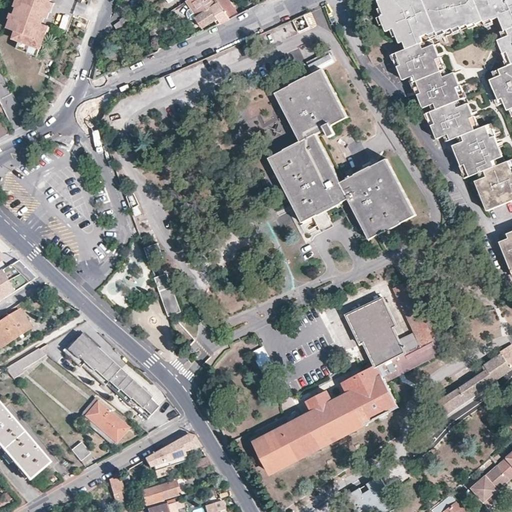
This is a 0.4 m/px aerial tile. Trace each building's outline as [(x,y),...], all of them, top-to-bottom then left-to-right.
[(47,0),(16,0),(14,7),(16,8),(13,15),(15,16),(13,22),(10,30),(12,31),(15,32),(12,40),(18,42),(16,49),(34,56),(40,40),(44,41),(49,27),(43,24),(45,18),(47,11),(50,3),(47,2),(47,0)] [(217,24),(236,14),(227,0),(187,0),(186,1),(195,17),(193,18),(196,23),(200,29),(215,20),(217,24)] [(402,40),(406,49),(421,43),(430,40),(437,37),(438,39),(481,21),(482,23),(489,20),(491,23),(497,20),(503,34),(504,33),(507,38),(503,40),(496,43),(505,67),(493,73),(495,79),(488,83),(496,103),(498,102),(503,114),(506,113),(508,118),(511,115),(511,0),(377,0),(383,13),(378,16),(384,30),(391,27),(398,42),(402,40)] [(362,23),(358,14),(361,13),(358,4),(348,9),(355,25),(362,23)] [(312,13),(267,31),(272,43),(317,25),(312,13)] [(118,30),(132,21),(127,14),(120,18),(121,19),(114,24),(118,30)] [(38,57),(44,41),(40,40),(34,56),(38,57)] [(432,46),(433,46),(430,40),(421,43),(424,49),(432,46)] [(406,49),(388,57),(394,68),(395,68),(400,80),(401,81),(402,81),(407,79),(414,97),(416,96),(428,127),(429,126),(435,140),(442,137),(445,143),(456,139),(459,144),(451,148),(459,167),(457,168),(462,179),(471,176),(477,193),(475,193),(479,202),(481,201),(485,212),(511,200),(511,182),(509,175),(510,174),(505,162),(502,163),(492,139),(488,140),(483,128),(479,129),(474,131),(469,119),(473,117),(467,104),(458,108),(457,103),(465,99),(460,87),(458,87),(453,74),(446,77),(439,60),(438,60),(432,46),(424,49),(421,43),(406,49)] [(307,62),(313,73),(307,77),(306,75),(290,84),(290,85),(276,93),(301,141),(285,149),(286,151),(271,159),(304,222),(315,217),(314,213),(326,206),(329,210),(337,205),(337,204),(343,201),(364,241),(373,237),(381,251),(388,248),(381,234),(380,234),(381,233),(411,216),(396,189),(381,161),(336,184),(311,138),(332,126),(332,125),(346,117),(321,69),(335,62),(329,50),(307,62)] [(467,104),(465,99),(457,103),(458,108),(467,104)] [(474,117),(473,117),(469,119),(474,131),(479,129),(474,117)] [(0,137),(8,134),(2,120),(0,120),(0,137)] [(488,126),(483,128),(488,140),(492,139),(494,138),(488,126)] [(336,224),(329,210),(326,206),(314,213),(315,217),(323,231),(336,224)] [(511,231),(503,235),(505,240),(497,243),(511,279),(511,278),(511,231)] [(163,257),(157,242),(144,247),(150,263),(153,261),(163,257)] [(25,268),(18,261),(10,266),(28,284),(35,279),(25,268)] [(397,408),(385,383),(445,352),(437,336),(436,336),(425,315),(405,276),(403,277),(395,261),(388,265),(399,285),(388,291),(409,335),(394,344),(388,332),(391,330),(376,303),(340,321),(356,350),(360,348),(370,368),(342,383),(347,393),(330,402),(325,391),(306,401),(311,412),(253,442),(270,473),(397,408)] [(0,302),(28,284),(10,266),(0,272),(0,302)] [(160,291),(169,315),(180,311),(172,286),(160,291)] [(0,324),(0,348),(1,350),(33,330),(27,322),(21,311),(0,324)] [(153,400),(126,374),(118,367),(83,335),(65,354),(84,372),(86,370),(105,388),(107,386),(133,410),(134,408),(148,420),(159,409),(152,402),(153,400)] [(510,370),(511,368),(511,343),(504,349),(506,351),(482,367),(484,371),(479,374),(446,395),(444,393),(440,395),(442,398),(436,402),(435,403),(435,404),(436,404),(444,417),(497,382),(496,380),(510,370)] [(39,350),(6,369),(14,380),(25,372),(24,370),(47,356),(40,351),(39,350)] [(130,428),(111,412),(112,410),(109,408),(107,409),(99,403),(87,417),(104,431),(118,442),(130,428)] [(50,464),(0,405),(0,444),(10,455),(31,480),(50,464)] [(172,420),(159,409),(148,420),(157,428),(172,420)] [(181,441),(161,452),(162,455),(152,459),(158,478),(169,475),(166,467),(187,460),(184,452),(181,441)] [(82,443),(72,451),(81,461),(91,453),(82,443)] [(511,449),(506,454),(497,463),(506,473),(509,476),(511,473),(511,449)] [(212,465),(207,458),(195,462),(197,470),(212,465)] [(495,484),(506,473),(497,463),(471,485),(488,504),(496,497),(502,492),(497,487),(495,484)] [(509,476),(506,473),(495,484),(497,487),(509,476)] [(114,495),(125,492),(120,474),(109,480),(114,495)] [(390,511),(398,508),(379,476),(367,482),(370,489),(363,493),(360,486),(346,494),(356,511),(382,511),(383,511),(390,511)] [(179,488),(178,482),(145,491),(148,505),(165,501),(165,500),(182,496),(179,488)] [(135,496),(133,489),(125,492),(114,495),(119,511),(125,508),(123,500),(135,496)] [(469,511),(453,491),(433,506),(437,511),(438,511),(441,510),(442,511),(469,511)] [(220,511),(226,510),(224,501),(207,506),(208,511),(220,511)] [(177,511),(175,503),(168,505),(167,504),(148,511),(147,511),(177,511)]
